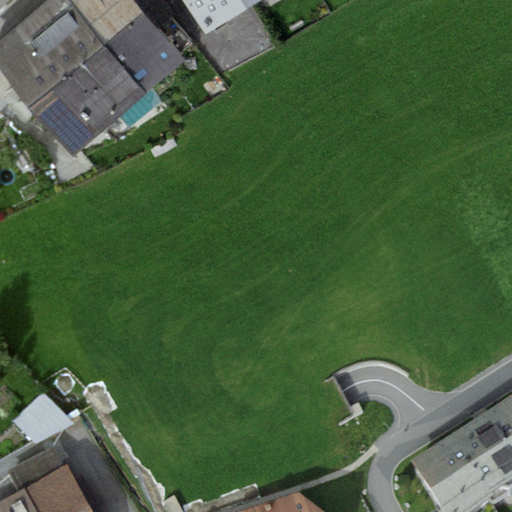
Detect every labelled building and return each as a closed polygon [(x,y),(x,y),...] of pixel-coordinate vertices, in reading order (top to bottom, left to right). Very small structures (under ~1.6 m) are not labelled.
[(47,0),(0,40),(0,68),(31,105),(102,44),(64,0),(47,0)] [(0,0),(0,8),(8,0),(0,0)] [(64,0),(102,44),(146,94),(186,60),(159,29),(175,15),(162,0),(64,0)] [(183,0),(205,32),(247,7),(243,0),(183,0)] [(146,94),(102,44),(31,105),(74,155),(146,94)] [(40,457),(71,429),(44,398),(12,426),(40,457)] [(511,411),(412,475),(435,511),(494,511),(511,501),(511,411)] [(9,477),(22,501),(27,511),(98,511),(82,483),(72,488),(53,453),(9,477)] [(0,511),(27,511),(22,501),(0,511)]
